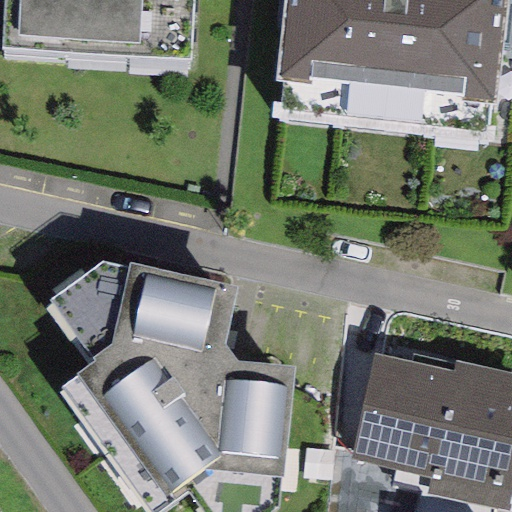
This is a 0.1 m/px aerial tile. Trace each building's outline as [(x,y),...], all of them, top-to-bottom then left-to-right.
[(3,0),(1,62),(191,69),(193,0),(3,0)] [(284,0),(270,129),(491,154),(508,0),(284,0)] [(238,287),(129,261),(128,271),(100,261),(48,299),(96,364),(58,385),(149,511),(162,511),(191,495),(203,511),(270,511),(277,507),(294,368),(237,362),(222,345),(238,287)] [(511,475),(511,371),(453,361),(452,369),(372,353),(351,462),(429,477),(425,495),(490,507),(505,510),(511,475)] [(425,495),(417,511),(489,511),(490,507),(425,495)]
